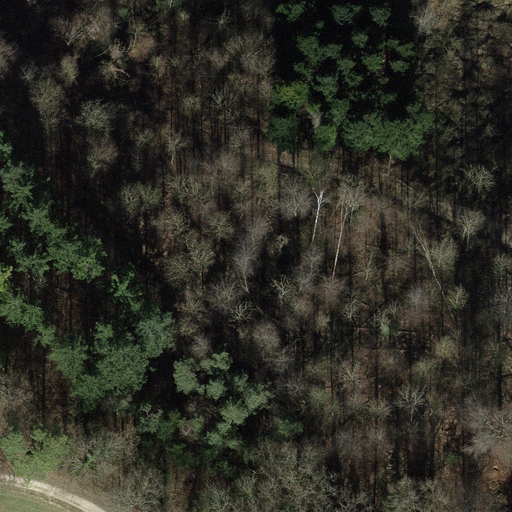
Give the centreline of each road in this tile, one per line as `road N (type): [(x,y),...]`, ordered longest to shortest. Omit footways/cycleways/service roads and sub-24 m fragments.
road 1 (track): [(511,240),(382,186),(40,86),(0,56)]
road 2 (track): [(372,511),(121,242),(77,183),(60,152),(63,92)]
